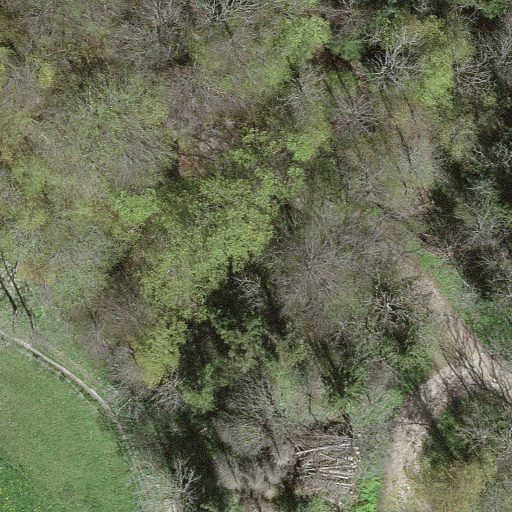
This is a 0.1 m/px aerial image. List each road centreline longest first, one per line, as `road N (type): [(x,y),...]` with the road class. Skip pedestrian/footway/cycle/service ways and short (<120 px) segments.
road 1 (track): [(64,0),(196,144),(354,229),(395,260),(511,382)]
road 2 (track): [(405,511),(421,420),(463,335)]
